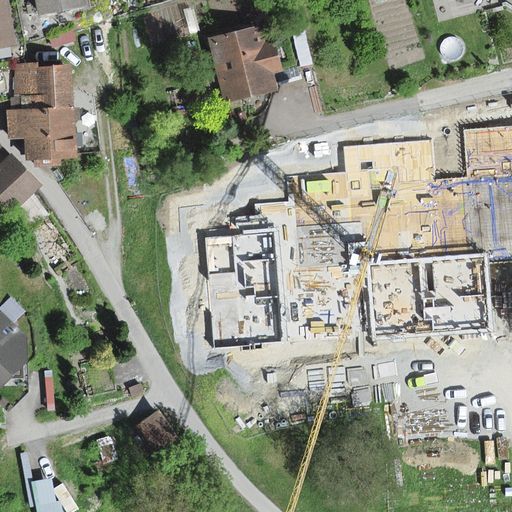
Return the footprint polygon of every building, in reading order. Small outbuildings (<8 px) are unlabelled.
[(14,0),(0,0),(0,52),(23,48),(14,0)] [(88,0),(36,0),(39,17),(90,9),(88,0)] [(433,0),(439,22),(502,6),(500,0),(433,0)] [(263,26),(209,40),(226,107),(281,93),(277,75),(286,73),(277,41),(267,43),(263,26)] [(42,65),(15,65),(16,97),(24,97),(24,111),(12,112),(9,112),(10,141),(27,141),(29,163),(34,162),(34,168),(65,169),(64,162),(81,159),(76,67),(43,69),(42,65)] [(24,111),(24,97),(16,97),(16,98),(11,98),(12,112),(24,111)] [(5,147),(0,152),(0,223),(48,188),(16,155),(14,157),(5,147)] [(28,338),(2,314),(0,315),(0,391),(1,392),(31,366),(28,338)] [(88,400),(121,392),(113,358),(80,366),(88,400)] [(181,441),(159,410),(132,429),(154,460),(181,441)]
